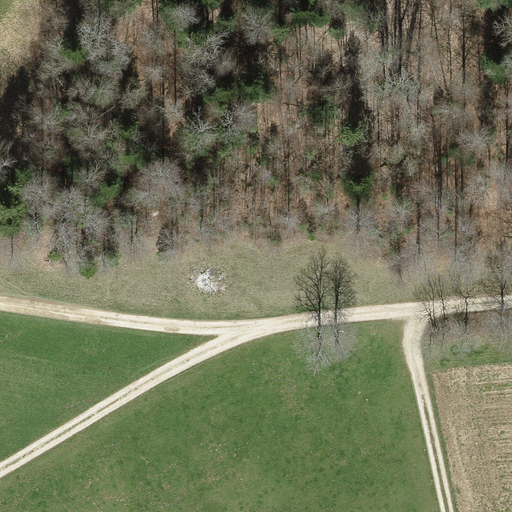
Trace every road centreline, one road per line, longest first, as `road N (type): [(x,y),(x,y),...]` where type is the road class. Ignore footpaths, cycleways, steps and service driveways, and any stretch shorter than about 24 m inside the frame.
road 1 (track): [(0,305),(136,327),(247,332),(511,303)]
road 2 (track): [(0,471),(247,332)]
road 3 (track): [(414,316),(414,357),(446,511)]
